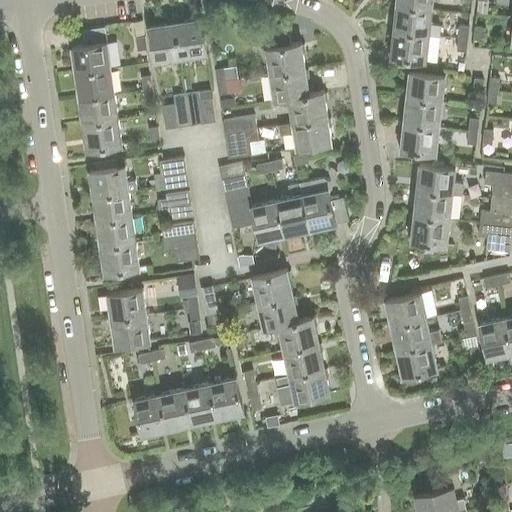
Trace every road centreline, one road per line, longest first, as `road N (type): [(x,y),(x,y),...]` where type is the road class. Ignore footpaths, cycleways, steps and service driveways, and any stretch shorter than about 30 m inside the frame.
road 1 (residential): [(374,424),(348,291),(355,248),(377,205),(355,48),(331,20),(265,0)]
road 2 (residential): [(97,487),(51,204)]
road 3 (unclassified): [(97,487),(374,424)]
road 4 (residential): [(51,204),(26,4)]
road 5 (unclassified): [(374,424),(511,395)]
